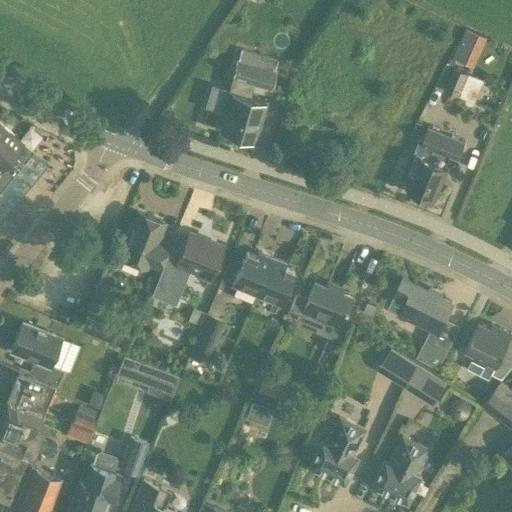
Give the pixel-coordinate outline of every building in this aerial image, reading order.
[(474,64),(483,33),(459,25),(450,56),(474,64)] [(234,61),(226,89),(212,85),(205,108),(223,113),(218,131),(253,141),(264,102),(241,96),(245,82),(268,89),(273,72),(234,61)] [(453,66),(443,90),(458,95),(467,72),(453,66)] [(0,219),(35,178),(46,164),(33,153),(30,151),(32,150),(0,123),(0,219)] [(423,146),(419,156),(406,187),(410,188),(411,192),(418,195),(421,193),(434,198),(447,167),(446,166),(450,155),(457,158),(465,140),(428,125),(420,145),(423,146)] [(155,240),(163,221),(136,210),(118,254),(145,265),(146,262),(157,266),(167,244),(155,240)] [(188,231),(175,262),(196,271),(195,273),(208,278),(222,246),(188,231)] [(255,294),(270,257),(257,252),(255,255),(245,251),(232,284),(255,294)] [(285,263),(270,257),(255,294),(280,304),(293,272),(283,267),(285,263)] [(162,297),(175,265),(163,260),(150,292),(162,297)] [(402,276),(392,296),(405,302),(399,313),(430,328),(438,332),(445,317),(452,302),(414,283),(415,282),(402,276)] [(295,292),(288,310),(297,313),(301,315),(302,312),(310,315),(310,314),(325,321),(325,322),(336,327),(337,325),(339,326),(351,297),(340,293),(342,287),(327,281),(325,287),(314,282),(308,297),(295,292)] [(85,311),(78,329),(125,349),(132,330),(85,311)] [(205,362),(223,319),(208,312),(190,356),(205,362)] [(477,320),(462,348),(472,353),(474,353),(472,358),(482,363),(485,359),(493,364),(495,365),(491,373),(499,377),(511,361),(511,355),(502,350),(510,333),(511,332),(498,325),(495,330),(477,320)] [(50,364),(61,337),(21,321),(9,349),(33,359),(28,371),(56,383),(62,369),(50,364)] [(439,339),(427,362),(438,368),(450,344),(439,339)] [(406,385),(419,364),(392,347),(379,367),(406,385)] [(113,370),(145,382),(143,389),(168,398),(177,373),(119,353),(113,370)] [(446,381),(419,364),(406,385),(433,402),(446,381)] [(16,370),(0,410),(0,494),(7,498),(53,385),(16,370)] [(492,389),(481,404),(511,426),(511,445),(504,452),(511,462),(511,389),(499,381),(492,389)] [(249,399),(242,415),(262,423),(269,406),(249,399)] [(89,433),(96,416),(76,408),(68,425),(89,433)] [(351,454),(364,427),(339,415),(326,442),(321,440),(309,465),(343,482),(355,457),(351,454)] [(130,434),(119,467),(136,473),(147,440),(130,434)] [(414,474),(427,446),(402,434),(389,461),(384,459),(372,484),(406,501),(418,476),(414,474)] [(78,481),(68,511),(99,511),(102,506),(104,507),(110,491),(109,491),(114,478),(112,477),(115,470),(113,469),(92,462),(87,461),(84,470),(81,481),(78,481)] [(31,464),(24,482),(18,498),(21,499),(15,511),(45,511),(53,494),(60,475),(31,464)] [(170,490),(142,479),(129,511),(177,511),(163,506),(170,490)]
